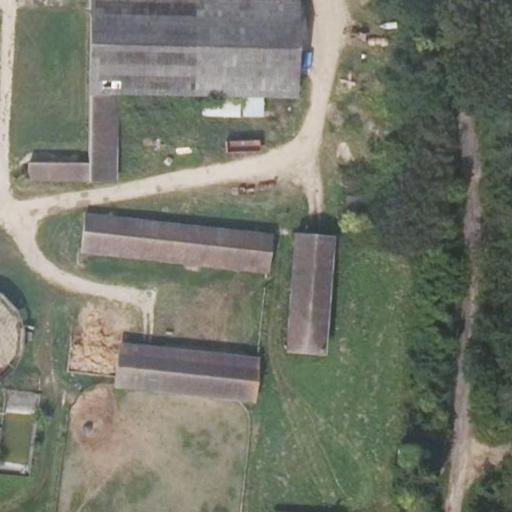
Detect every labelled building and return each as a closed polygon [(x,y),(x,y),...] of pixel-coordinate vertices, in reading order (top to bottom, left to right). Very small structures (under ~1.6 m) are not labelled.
[(102,87),(121,87),(128,0),(75,0),(74,86),(102,87)] [(247,89),(276,88),(279,0),(128,0),(121,87),(227,89),(247,89)] [(53,168),(100,169),(102,87),(74,86),(74,154),(55,154),(53,168)] [(226,108),(247,108),(247,89),(227,89),(226,108)] [(202,141),(202,154),(251,153),(250,140),(202,141)] [(16,168),(53,168),(55,154),(18,154),(16,168)] [(67,234),(105,238),(106,226),(68,222),(67,234)] [(105,238),(255,253),(256,241),(106,226),(106,227),(105,238)] [(328,354),(333,233),(291,232),(286,353),(328,354)] [(0,387),(18,388),(17,286),(0,286),(0,387)] [(113,389),(256,399),(259,354),(117,343),(113,389)] [(12,511),(25,511),(41,384),(28,382),(12,511)] [(378,469),(395,470),(397,444),(380,443),(378,469)]
